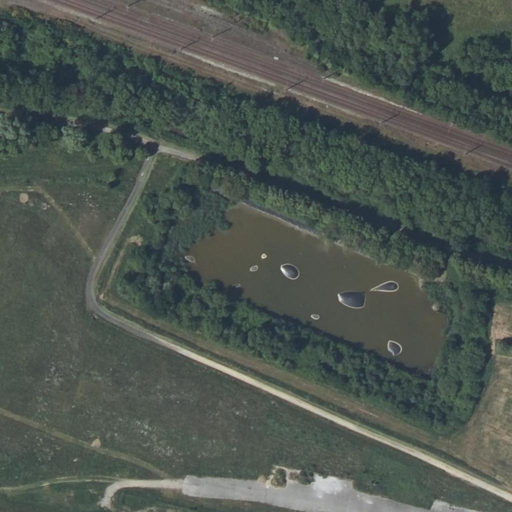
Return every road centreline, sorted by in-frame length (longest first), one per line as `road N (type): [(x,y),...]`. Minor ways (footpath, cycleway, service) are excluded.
road 1 (track): [(511,497),(90,305),(89,285),(152,143)]
road 2 (track): [(0,114),(129,135),(511,265)]
